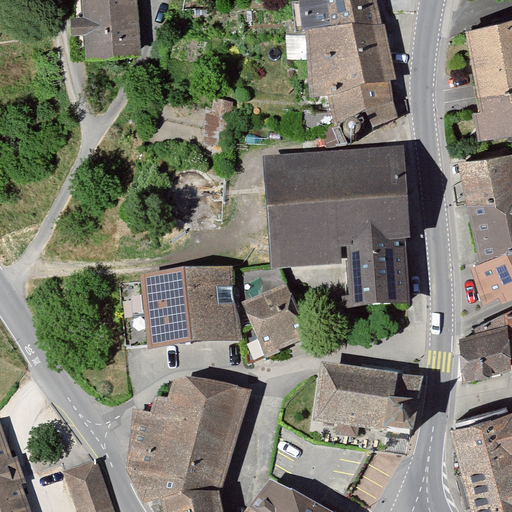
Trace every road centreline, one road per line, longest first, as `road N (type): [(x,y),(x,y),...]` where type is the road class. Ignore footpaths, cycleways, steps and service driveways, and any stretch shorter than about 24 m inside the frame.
road 1 (residential): [(96,436),(181,373),(270,378),(318,355),(440,343)]
road 2 (tertiary): [(440,343),(424,69),(434,0)]
road 3 (tertiary): [(0,294),(96,436)]
road 4 (tertiary): [(426,511),(440,343)]
